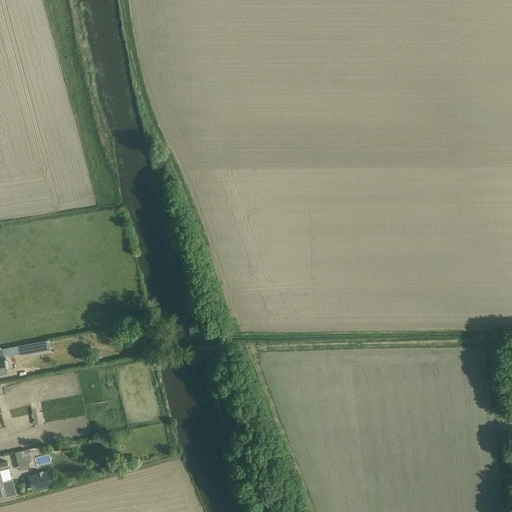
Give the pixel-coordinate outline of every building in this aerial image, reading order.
[(48,340),(17,345),(19,353),(49,348),(48,340)] [(0,374),(7,373),(6,369),(9,369),(10,367),(8,360),(6,359),(4,359),(3,355),(2,355),(1,349),(0,348),(0,374)] [(28,448),(15,451),(18,462),(31,459),(28,449),(28,448)] [(0,500),(8,498),(7,496),(16,494),(13,480),(12,480),(9,468),(10,468),(8,461),(0,463),(0,500)] [(48,472),(28,477),(32,490),(51,485),(48,472)] [(51,486),(30,492),(32,499),(53,492),(51,486)]
